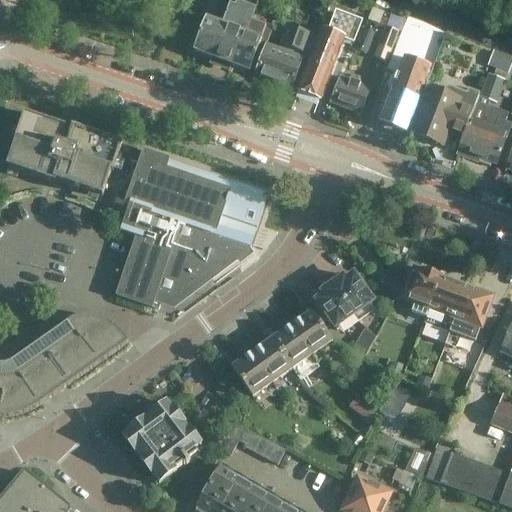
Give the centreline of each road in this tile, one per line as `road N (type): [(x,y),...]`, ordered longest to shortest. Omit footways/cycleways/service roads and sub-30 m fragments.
road 1 (residential): [(51,437),(226,313),(301,245),(338,160)]
road 2 (tertiary): [(338,160),(0,45)]
road 3 (tertiary): [(511,223),(338,160)]
